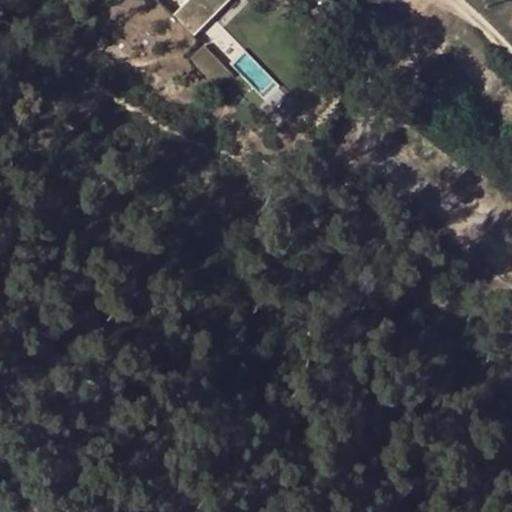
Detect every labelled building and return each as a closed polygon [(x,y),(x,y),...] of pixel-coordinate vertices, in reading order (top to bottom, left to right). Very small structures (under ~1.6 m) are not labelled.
[(189,0),(173,16),(190,33),(224,0),(189,0)] [(224,0),(190,33),(194,37),(232,0),(224,0)] [(231,74),(204,46),(187,62),(215,90),(231,74)] [(435,75),(406,52),(381,82),(399,98),(408,87),(419,95),(435,75)] [(494,219),(484,215),(479,224),(490,229),(494,219)]
